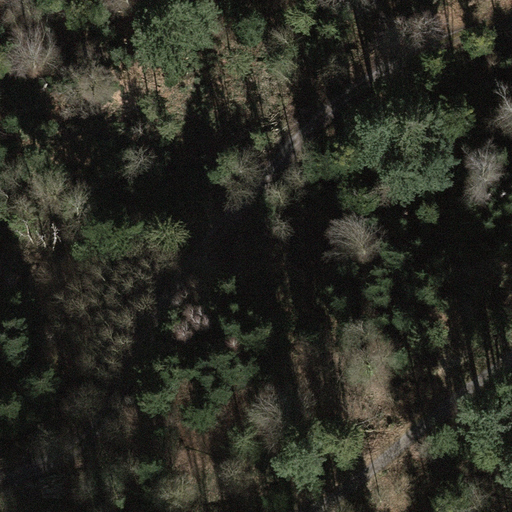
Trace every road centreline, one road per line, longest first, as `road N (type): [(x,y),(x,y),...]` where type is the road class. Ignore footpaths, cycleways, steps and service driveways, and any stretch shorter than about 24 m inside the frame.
road 1 (track): [(0,478),(98,428),(195,248),(306,127),(422,46),(511,5)]
road 2 (track): [(511,360),(350,486),(303,511)]
